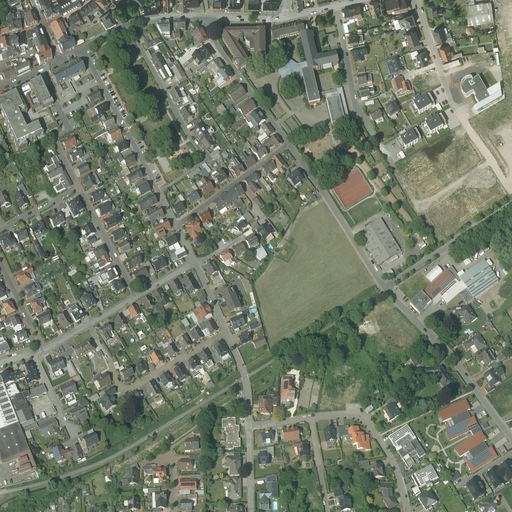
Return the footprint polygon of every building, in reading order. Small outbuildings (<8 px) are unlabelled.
[(49,0),(44,0),(40,2),(43,9),(52,5),(49,0)] [(84,0),(65,0),(59,4),(63,13),(84,0)] [(100,7),(95,0),(94,0),(87,5),(92,13),(97,9),(100,7)] [(163,0),(164,2),(165,10),(167,9),(167,11),(170,11),(170,9),(173,9),(172,0),(163,0)] [(177,0),(178,8),(182,8),(182,10),(186,9),(190,9),(190,8),(192,8),(192,7),(199,7),(198,0),(177,0)] [(225,1),(218,1),(218,0),(215,0),(215,1),(213,0),(213,6),(213,10),(224,10),(224,8),(225,2),(225,1)] [(230,0),(230,1),(230,3),(230,10),(240,10),(240,2),(240,1),(239,0),(230,0)] [(254,0),(249,0),(249,10),(259,11),(259,3),(254,2),(254,0)] [(293,0),(294,10),(303,9),(302,0),(293,0)] [(385,0),(388,11),(395,10),(396,12),(407,9),(406,5),(407,4),(406,2),(405,0),(385,0)] [(155,7),(149,8),(149,6),(146,6),(146,8),(144,9),(146,16),(159,14),(158,7),(157,1),(154,2),(155,7)] [(377,1),(369,3),(371,12),(374,12),(378,10),(379,10),(377,1)] [(491,1),(466,5),(468,25),(494,21),(491,1)] [(277,2),(264,2),(264,10),(277,10),(277,2)] [(53,6),(52,7),(52,5),(43,9),(47,20),(63,13),(59,4),(53,6)] [(92,13),(87,5),(79,11),(84,18),(85,18),(91,14),(92,13)] [(436,5),(427,6),(429,16),(437,15),(437,14),(442,14),(442,9),(437,10),(436,5)] [(360,6),(352,8),(354,17),(358,16),(359,18),(362,17),(360,6)] [(352,8),(344,9),(346,21),(350,20),(349,18),(354,17),(352,8)] [(32,9),(19,14),(20,18),(21,20),(24,21),(26,27),(28,26),(28,27),(38,24),(32,9)] [(116,26),(109,12),(102,17),(104,20),(105,23),(108,29),(116,26)] [(77,13),(69,17),(72,24),(73,25),(77,23),(81,20),(81,19),(80,17),(77,13)] [(412,13),(404,16),(395,19),(396,22),(399,22),(400,27),(403,26),(415,22),(412,13)] [(15,19),(14,15),(7,17),(8,18),(5,19),(6,24),(13,22),(13,19),(15,19)] [(13,22),(6,24),(7,28),(9,32),(21,29),(19,20),(13,22)] [(64,20),(59,22),(50,27),(58,42),(67,38),(69,37),(67,34),(67,33),(65,34),(64,32),(67,30),(66,29),(67,29),(68,28),(64,20)] [(92,34),(101,28),(96,20),(87,26),(92,34)] [(185,22),(174,22),(174,31),(175,31),(176,34),(173,34),(174,40),(180,40),(180,31),(186,30),(185,22)] [(77,23),(73,25),(72,24),(70,25),(71,27),(73,31),(79,27),(77,23)] [(169,23),(157,23),(158,28),(160,33),(161,34),(165,34),(165,35),(170,35),(170,32),(170,27),(169,23)] [(303,24),(277,30),(277,29),(273,30),(273,31),(271,31),(273,41),(278,40),(305,33),(305,32),(303,24)] [(443,28),(443,27),(434,30),(434,31),(437,41),(445,39),(451,36),(450,32),(444,33),(442,28),(443,28)] [(195,33),(193,34),(194,34),(195,36),(200,44),(201,43),(208,40),(202,29),(195,33)] [(41,30),(26,35),(28,41),(33,39),(34,42),(43,38),(41,30)] [(415,30),(406,33),(403,34),(405,40),(407,44),(410,43),(418,40),(415,30)] [(257,31),(235,32),(232,32),(222,32),(222,40),(236,61),(233,63),(239,72),(243,69),(250,65),(238,46),(240,42),(240,44),(243,44),(243,42),(246,42),(246,43),(247,45),(248,46),(250,46),(250,53),(254,53),(254,59),(254,60),(266,60),(265,31),(257,31)] [(358,34),(349,36),(350,44),(352,43),(358,42),(364,41),(362,34),(358,34)] [(25,35),(17,37),(19,48),(24,47),(27,46),(26,44),(25,35)] [(312,35),(301,37),(307,62),(309,71),(302,72),(303,79),(309,105),(320,102),(319,97),(318,94),(313,72),(320,70),(320,69),(338,65),(336,55),(323,59),(323,58),(321,58),(317,59),(312,40),(313,40),(312,35)] [(17,37),(8,39),(11,48),(13,57),(21,55),(19,48),(17,37)] [(34,42),(31,43),(31,42),(26,44),(27,46),(28,46),(29,51),(33,50),(32,46),(35,45),(38,52),(47,48),(43,38),(34,42)] [(67,38),(58,42),(63,54),(75,48),(71,39),(68,40),(67,38)] [(159,38),(150,43),(149,41),(146,42),(145,43),(148,49),(162,43),(159,38)] [(8,39),(0,41),(0,46),(1,51),(7,49),(11,48),(8,39)] [(203,61),(216,54),(210,42),(201,47),(202,51),(198,53),(200,58),(202,58),(203,61)] [(448,45),(440,48),(443,58),(450,56),(453,55),(452,51),(450,51),(449,46),(448,45)] [(7,53),(1,55),(3,61),(13,57),(11,48),(7,49),(7,51),(7,53)] [(38,52),(36,52),(36,54),(38,54),(39,55),(36,56),(40,65),(52,60),(48,50),(47,48),(38,52)] [(361,48),(352,50),(353,58),(354,58),(355,62),(361,61),(360,57),(362,57),(362,56),(367,56),(366,49),(361,50),(361,48)] [(417,57),(416,54),(419,54),(417,49),(412,51),(409,52),(412,59),(417,57)] [(419,54),(416,54),(417,57),(418,58),(417,59),(418,61),(419,61),(420,64),(429,61),(425,51),(419,54)] [(152,60),(158,72),(166,68),(160,56),(159,56),(152,60)] [(459,59),(443,64),(445,69),(460,64),(459,59)] [(218,60),(208,67),(208,68),(210,71),(213,69),(217,75),(219,73),(225,69),(218,60)] [(297,65),(289,60),(286,60),(278,72),(279,75),(291,82),(294,81),(295,81),(303,79),(302,72),(309,71),(307,62),(300,64),(297,65)] [(389,72),(390,76),(390,77),(391,76),(403,72),(401,68),(400,63),(399,60),(387,64),(390,72),(389,72)] [(18,65),(12,68),(16,76),(17,76),(26,72),(25,72),(30,70),(26,62),(26,61),(18,65)] [(66,69),(71,80),(72,79),(73,79),(78,76),(85,72),(79,62),(66,69)] [(186,78),(176,62),(173,63),(175,66),(176,66),(177,67),(172,70),(179,82),(186,78)] [(166,68),(158,72),(165,83),(173,79),(166,67),(166,68)] [(12,68),(2,73),(6,82),(16,76),(12,68)] [(225,69),(219,73),(223,78),(216,82),(220,86),(226,82),(233,77),(226,68),(225,69)] [(66,69),(52,77),(53,79),(57,87),(57,88),(56,89),(59,95),(61,94),(63,98),(65,97),(73,93),(67,82),(70,81),(71,80),(66,69)] [(371,76),(366,77),(365,76),(357,77),(358,86),(367,84),(367,83),(372,83),(371,76)] [(474,81),(473,82),(471,79),(467,80),(463,82),(461,85),(461,90),(461,92),(461,93),(462,95),(463,96),(466,98),(473,94),(476,98),(486,92),(478,78),(474,81)] [(402,80),(392,83),(396,94),(397,94),(402,92),(405,91),(404,86),(402,80)] [(73,93),(65,97),(66,98),(75,93),(69,83),(71,82),(70,81),(67,82),(73,93)] [(180,84),(178,86),(180,89),(180,90),(182,88),(188,85),(185,81),(180,84)] [(39,82),(29,87),(33,94),(25,98),(33,114),(47,108),(48,107),(53,105),(45,88),(43,90),(39,82)] [(408,84),(404,86),(405,91),(402,92),(403,95),(411,92),(408,84)] [(487,93),(486,92),(476,98),(475,99),(479,106),(501,93),(500,85),(487,93)] [(240,86),(228,94),(228,95),(226,96),(227,98),(228,98),(230,100),(232,99),(234,102),(245,94),(240,86)] [(217,88),(209,94),(212,97),(219,91),(217,88)] [(174,92),(170,94),(171,94),(173,98),(176,103),(183,100),(183,99),(178,89),(174,92)] [(342,89),(318,94),(319,97),(326,96),(327,100),(332,125),(350,121),(342,89)] [(368,89),(359,90),(361,98),(367,97),(370,97),(369,95),(374,94),(373,90),(369,90),(368,89)] [(97,92),(87,97),(91,105),(101,100),(97,92)] [(0,111),(0,112),(5,123),(6,124),(7,123),(8,126),(7,126),(9,131),(10,130),(11,133),(10,133),(12,138),(14,137),(15,139),(13,140),(16,147),(18,146),(19,150),(18,150),(18,151),(27,147),(26,143),(36,139),(35,137),(42,134),(38,123),(27,128),(21,116),(27,113),(21,100),(19,101),(15,93),(0,100),(0,111)] [(429,95),(409,107),(414,115),(418,113),(419,115),(431,108),(430,106),(434,103),(429,95)] [(250,101),(238,110),(244,117),(256,108),(250,101)] [(394,104),(391,106),(389,103),(384,106),(386,109),(391,118),(395,115),(399,113),(394,104)] [(222,104),(216,108),(221,116),(227,112),(222,104)] [(104,105),(95,109),(98,115),(99,116),(104,114),(108,112),(104,105)] [(193,107),(189,109),(188,108),(181,113),(184,118),(186,122),(193,118),(192,115),(196,113),(196,112),(196,110),(195,109),(193,108),(193,107)] [(378,110),(369,115),(373,122),(378,119),(378,120),(382,118),(381,117),(382,117),(378,110)] [(258,111),(251,117),(246,120),(249,124),(251,122),(255,129),(257,127),(258,126),(265,120),(258,111)] [(99,116),(98,115),(90,119),(92,124),(101,119),(99,116)] [(441,116),(421,127),(426,135),(430,133),(431,135),(443,128),(442,126),(446,124),(441,116)] [(102,122),(106,129),(115,125),(111,118),(107,120),(102,122)] [(243,119),(231,127),(234,131),(240,127),(239,126),(245,122),(243,119)] [(57,123),(56,122),(55,122),(54,123),(46,127),(49,132),(59,128),(58,126),(57,123)] [(207,133),(201,125),(195,130),(196,133),(195,134),(201,143),(208,137),(210,136),(208,132),(207,133)] [(274,133),(268,125),(262,129),(265,134),(258,140),(259,142),(260,143),(268,138),(268,137),(274,133)] [(117,130),(108,135),(109,137),(107,138),(110,143),(112,142),(114,141),(121,137),(117,130)] [(364,150),(369,147),(359,130),(353,133),(355,137),(356,137),(364,150)] [(416,130),(396,142),(401,150),(404,148),(405,149),(418,142),(417,140),(420,138),(416,130)] [(277,136),(270,141),(270,140),(262,145),(263,147),(265,151),(273,145),(276,149),(282,144),(277,136)] [(72,137),(62,143),(66,150),(74,146),(76,145),(78,144),(77,143),(76,140),(74,141),(72,137)] [(208,137),(201,143),(207,151),(215,146),(208,137)] [(124,142),(116,147),(119,154),(128,149),(124,142)] [(263,148),(258,151),(255,146),(251,149),(260,161),(268,154),(263,148)] [(47,151),(50,157),(56,154),(53,148),(47,151)] [(79,150),(69,155),(73,163),(80,159),(83,158),(83,157),(82,156),(84,155),(83,151),(80,153),(79,150)] [(87,155),(83,157),(83,158),(80,159),(82,162),(85,161),(89,158),(94,156),(92,152),(87,154),(87,155)] [(251,157),(247,159),(243,154),(239,157),(243,162),(243,163),(248,169),(256,163),(251,157)] [(56,156),(51,159),(54,165),(60,162),(56,156)] [(131,156),(123,160),(124,162),(122,163),(123,167),(125,166),(126,167),(135,163),(131,156)] [(286,166),(278,156),(271,161),(279,171),(283,168),(286,166)] [(236,161),(232,163),(232,164),(231,165),(230,168),(232,170),(231,170),(237,177),(244,172),(240,166),(236,161)] [(271,161),(261,168),(267,176),(272,183),(276,180),(271,173),(276,169),(271,162),(271,161)] [(410,161),(408,162),(414,171),(416,169),(410,161)] [(209,174),(212,171),(205,163),(202,166),(209,174)] [(62,172),(59,166),(55,168),(54,165),(53,165),(48,167),(46,166),(44,167),(43,169),(49,179),(52,177),(53,179),(54,179),(53,179),(59,176),(61,179),(59,180),(59,181),(59,183),(59,185),(53,188),(57,194),(70,187),(69,184),(71,183),(69,180),(64,171),(62,172)] [(85,165),(76,169),(80,177),(89,172),(85,165)] [(205,169),(200,173),(205,179),(209,176),(205,169)] [(227,179),(221,170),(217,173),(219,176),(215,179),(219,185),(227,179)] [(139,171),(126,178),(130,185),(143,178),(139,171)] [(291,176),(288,179),(294,187),(295,187),(294,186),(299,182),(300,183),(303,180),(298,174),(297,172),(291,176)] [(440,214),(438,209),(451,202),(439,179),(430,184),(423,172),(401,183),(421,224),(440,214)] [(289,173),(283,177),(286,181),(288,179),(291,176),(289,173)] [(254,174),(244,181),(254,194),(259,190),(254,184),(258,181),(259,180),(254,174)] [(91,176),(96,186),(100,184),(95,175),(91,176)] [(91,176),(83,181),(85,184),(87,187),(88,190),(94,187),(96,186),(91,176)] [(269,187),(262,178),(259,180),(264,186),(266,189),(269,187)] [(205,179),(202,181),(205,186),(201,189),(205,196),(213,190),(208,183),(205,179)] [(146,183),(137,188),(141,196),(150,191),(146,183)] [(26,192),(22,185),(20,186),(17,187),(20,192),(19,193),(19,195),(22,193),(24,198),(28,196),(26,192)] [(33,196),(43,190),(40,186),(30,192),(33,196)] [(238,186),(226,194),(232,203),(237,210),(244,206),(239,200),(237,201),(236,200),(244,194),(238,186)] [(195,193),(193,190),(190,192),(191,195),(187,198),(192,205),(200,199),(195,193)] [(99,192),(91,196),(94,203),(101,200),(103,199),(99,192)] [(19,195),(14,197),(20,209),(28,205),(24,198),(22,193),(19,195)] [(5,194),(0,196),(0,205),(1,208),(5,206),(6,208),(10,206),(9,204),(5,194)] [(226,194),(213,204),(216,207),(219,212),(225,208),(227,210),(232,206),(230,204),(232,203),(226,194)] [(153,196),(143,201),(144,202),(138,205),(142,211),(147,208),(148,209),(157,203),(153,196)] [(265,206),(258,197),(253,200),(255,204),(260,210),(265,206)] [(73,203),(67,206),(68,208),(66,209),(68,213),(70,212),(74,219),(78,217),(77,214),(83,211),(77,200),(73,202),(73,203)] [(180,203),(173,209),(178,216),(185,210),(180,203)] [(107,204),(97,209),(101,217),(111,212),(110,209),(112,208),(110,205),(108,206),(107,204)] [(219,212),(216,207),(212,210),(218,217),(221,215),(219,212)] [(149,215),(147,216),(151,223),(156,221),(164,216),(160,209),(156,212),(149,215)] [(207,212),(199,217),(203,225),(206,223),(210,221),(212,220),(207,212)] [(248,213),(243,217),(245,221),(247,224),(253,219),(248,213)] [(60,214),(49,220),(54,228),(64,222),(60,214)] [(117,215),(113,218),(104,222),(108,230),(116,225),(117,225),(121,223),(117,215)] [(243,224),(240,220),(237,223),(239,225),(233,231),(240,233),(246,227),(243,224)] [(40,222),(36,225),(29,229),(34,236),(40,233),(42,236),(46,234),(44,230),(40,222)] [(167,222),(158,226),(154,228),(159,238),(165,235),(164,232),(171,229),(167,222)] [(378,266),(401,252),(395,243),(391,245),(377,222),(366,229),(369,234),(361,239),(378,266)] [(194,223),(191,224),(190,224),(189,225),(187,227),(188,229),(186,230),(191,238),(192,237),(194,240),(198,238),(198,237),(200,236),(198,233),(200,232),(198,229),(199,228),(200,227),(198,226),(196,223),(195,224),(194,223)] [(256,230),(258,232),(261,230),(256,223),(251,228),(254,232),(256,230)] [(90,225),(82,229),(87,238),(94,234),(90,225)] [(261,230),(258,232),(264,240),(273,234),(272,232),(267,226),(267,225),(261,230)] [(23,230),(14,235),(19,243),(28,238),(23,230)] [(120,230),(111,235),(115,242),(124,237),(126,236),(124,231),(122,232),(120,230)] [(174,236),(165,241),(163,242),(166,247),(168,246),(169,248),(172,246),(178,244),(174,236)] [(93,237),(88,240),(90,245),(96,242),(93,237)] [(254,237),(246,242),(250,250),(259,245),(254,237)] [(9,238),(0,242),(0,244),(4,252),(15,246),(13,242),(12,243),(9,238)] [(41,251),(40,247),(36,240),(33,242),(37,249),(36,249),(42,261),(45,259),(43,254),(42,251),(41,251)] [(126,243),(123,245),(120,246),(118,248),(121,255),(130,250),(129,248),(131,247),(129,244),(128,245),(126,243)] [(178,244),(172,246),(175,251),(175,252),(181,249),(178,244)] [(242,244),(232,250),(237,258),(239,257),(241,256),(240,255),(245,252),(246,251),(242,244)] [(99,260),(106,256),(102,248),(92,252),(92,253),(87,256),(88,258),(90,261),(95,258),(97,262),(99,260)] [(175,252),(174,252),(175,254),(170,257),(173,262),(178,260),(187,255),(183,248),(181,249),(175,252)] [(262,248),(251,254),(261,261),(268,257),(262,248)] [(91,250),(83,254),(86,259),(88,258),(87,256),(92,253),(92,252),(91,250)] [(228,252),(220,257),(222,259),(221,260),(221,261),(222,263),(223,262),(224,264),(229,262),(231,265),(234,263),(235,263),(233,259),(228,252)] [(110,264),(106,256),(99,260),(101,262),(97,264),(99,270),(110,264)] [(138,257),(126,263),(130,271),(140,266),(142,264),(138,257)] [(161,257),(158,259),(159,261),(153,265),(157,272),(167,266),(161,257)] [(484,261),(459,278),(467,289),(474,299),(499,282),(484,261)] [(155,274),(149,263),(139,268),(141,271),(144,269),(149,277),(155,274)] [(218,273),(213,263),(205,268),(208,273),(215,286),(222,282),(222,281),(217,273),(218,273)] [(437,266),(426,277),(432,283),(443,272),(437,266)] [(451,267),(416,300),(415,300),(410,304),(410,303),(410,304),(420,315),(420,314),(424,310),(423,309),(438,296),(447,306),(460,295),(467,289),(459,278),(451,267)] [(25,274),(17,278),(21,286),(29,282),(27,276),(32,274),(30,269),(28,270),(24,272),(25,274)] [(141,271),(132,275),(137,284),(149,277),(144,269),(141,271)] [(113,270),(103,275),(99,278),(100,282),(101,281),(103,284),(102,284),(102,285),(107,282),(110,281),(111,283),(108,284),(108,285),(110,284),(116,281),(118,279),(117,276),(115,273),(113,270)] [(35,279),(32,274),(27,276),(29,282),(33,280),(35,279)] [(196,286),(190,276),(183,280),(183,281),(185,285),(191,295),(199,290),(196,285),(196,286)] [(91,277),(85,280),(88,288),(95,284),(91,277)] [(250,282),(244,279),(241,280),(246,291),(252,289),(250,282)] [(222,282),(215,286),(216,289),(226,285),(223,280),(222,281),(222,282)] [(120,283),(118,285),(116,281),(110,284),(113,287),(112,287),(116,295),(124,291),(120,283)] [(182,291),(177,282),(169,286),(175,295),(177,297),(181,295),(180,293),(182,291)] [(32,287),(23,292),(27,300),(34,296),(36,296),(35,294),(39,293),(36,287),(33,289),(32,287)] [(474,299),(467,289),(460,295),(461,297),(466,305),(474,299)] [(226,304),(236,300),(232,290),(233,290),(232,290),(222,294),(226,304)] [(165,300),(160,291),(153,295),(158,304),(160,303),(162,307),(169,303),(167,299),(165,300)] [(88,298),(87,297),(81,300),(83,303),(82,304),(84,308),(85,307),(87,310),(95,306),(90,297),(88,298)] [(154,307),(149,298),(141,302),(146,311),(154,307)] [(206,302),(204,299),(195,304),(197,308),(206,302)] [(38,302),(30,306),(34,314),(36,313),(42,310),(39,306),(45,303),(43,300),(38,302)] [(236,300),(226,304),(231,314),(241,309),(240,309),(236,300)] [(77,311),(79,310),(79,311),(83,308),(79,301),(74,305),(75,307),(77,311)] [(11,305),(9,306),(8,304),(2,306),(3,308),(7,317),(15,313),(11,305)] [(140,315),(135,306),(127,310),(133,320),(134,319),(135,321),(139,319),(138,317),(140,315)] [(206,306),(194,313),(199,322),(205,318),(211,315),(210,312),(211,312),(210,312),(208,309),(208,308),(208,309),(206,306)] [(469,309),(462,310),(461,309),(452,311),(453,317),(457,317),(458,320),(464,319),(467,324),(475,319),(469,309)] [(72,314),(71,315),(76,323),(83,319),(79,311),(79,310),(77,311),(72,314)] [(48,313),(36,319),(40,327),(52,321),(48,313)] [(64,314),(63,315),(62,313),(59,315),(59,317),(57,318),(58,318),(59,317),(61,321),(59,321),(64,330),(72,325),(67,317),(66,317),(64,314)] [(197,323),(199,322),(194,313),(190,316),(195,324),(197,323)] [(127,326),(121,316),(114,321),(117,326),(116,326),(118,330),(127,326)] [(241,317),(231,321),(234,329),(235,329),(238,328),(238,327),(244,325),(241,317)] [(17,318),(10,321),(4,324),(6,327),(10,326),(11,328),(12,327),(13,329),(14,329),(20,326),(21,326),(17,318)] [(414,343),(397,326),(392,328),(391,327),(384,320),(358,330),(355,333),(356,336),(359,339),(360,341),(376,335),(377,333),(382,332),(402,351),(406,347),(405,347),(407,346),(410,349),(415,345),(414,343)] [(217,331),(212,323),(211,323),(206,326),(207,329),(209,332),(208,332),(210,335),(210,334),(211,335),(217,331)] [(202,324),(199,326),(202,332),(207,329),(206,326),(204,327),(202,324)] [(108,325),(99,330),(106,343),(112,340),(109,334),(112,332),(108,325)] [(191,333),(195,340),(197,343),(197,342),(197,343),(200,341),(200,340),(201,339),(202,339),(204,338),(198,329),(191,333)] [(247,332),(241,335),(241,337),(238,338),(241,346),(251,342),(248,335),(251,334),(250,331),(247,333),(247,332)] [(23,332),(14,336),(16,340),(15,340),(16,344),(18,343),(18,344),(27,339),(23,332)] [(191,346),(186,337),(182,339),(180,336),(177,339),(178,341),(182,348),(183,351),(191,346)] [(479,336),(463,346),(467,351),(471,348),(470,348),(474,345),(478,352),(486,347),(482,342),(483,342),(479,336)] [(9,353),(3,338),(0,339),(0,349),(2,355),(9,353)] [(263,338),(253,343),(256,348),(266,344),(263,338)] [(81,347),(86,356),(88,355),(94,351),(93,349),(95,348),(93,345),(91,346),(91,345),(89,342),(81,347)] [(228,352),(222,343),(215,348),(218,353),(220,357),(221,356),(222,358),(227,355),(226,353),(228,352)] [(427,343),(420,349),(424,353),(431,348),(427,343)] [(173,346),(167,350),(171,358),(178,354),(173,346)] [(86,356),(81,347),(73,351),(74,353),(78,360),(80,360),(85,356),(86,356)] [(72,348),(65,351),(66,353),(68,357),(74,353),(73,351),(72,348)] [(149,349),(142,352),(145,358),(146,358),(150,356),(151,358),(155,355),(154,353),(153,351),(151,353),(149,349)] [(207,352),(200,356),(205,365),(207,364),(209,368),(213,366),(211,362),(212,361),(207,352)] [(491,356),(489,352),(478,359),(480,363),(483,361),(487,367),(496,362),(495,361),(492,356),(491,356)] [(66,353),(59,356),(60,359),(62,362),(69,359),(68,357),(66,353)] [(163,362),(158,353),(155,355),(151,358),(153,361),(154,363),(155,365),(156,366),(163,362)] [(220,357),(218,353),(215,355),(219,363),(223,361),(220,357)] [(496,362),(487,367),(489,369),(491,368),(496,365),(505,359),(503,355),(495,361),(496,362)] [(414,357),(410,360),(415,368),(419,365),(414,357)] [(60,359),(48,364),(53,374),(55,379),(60,377),(58,372),(65,368),(62,362),(60,359)] [(195,359),(189,363),(193,370),(190,371),(194,379),(200,375),(198,371),(199,370),(198,368),(200,367),(195,359)] [(144,363),(137,367),(141,375),(147,372),(146,369),(147,368),(144,363)] [(29,366),(21,369),(25,379),(27,386),(37,382),(32,369),(31,370),(29,366)] [(182,367),(174,371),(180,380),(181,382),(185,380),(184,378),(187,376),(182,367)] [(441,367),(438,369),(425,371),(425,377),(429,377),(429,376),(434,376),(438,378),(445,389),(453,383),(450,380),(445,373),(446,373),(441,367)] [(493,371),(484,377),(486,379),(487,380),(488,382),(488,383),(490,386),(491,388),(493,387),(500,382),(498,378),(498,377),(503,374),(500,368),(499,369),(498,367),(493,371)] [(129,368),(120,373),(124,380),(133,375),(129,368)] [(9,374),(0,377),(0,378),(3,385),(3,387),(13,383),(25,379),(21,369),(19,370),(20,372),(10,376),(9,374)] [(101,377),(96,381),(100,389),(110,383),(106,375),(101,377)] [(167,375),(161,379),(165,387),(169,385),(172,384),(171,384),(172,384),(172,383),(171,381),(167,375)] [(79,376),(72,379),(74,384),(81,381),(79,376)] [(208,390),(214,387),(212,381),(205,384),(208,390)] [(292,383),(283,382),(283,388),(282,399),(288,399),(288,400),(294,400),(295,392),(291,392),(292,383)] [(13,383),(3,387),(8,400),(18,396),(17,394),(13,383)] [(72,383),(59,389),(64,399),(65,398),(67,404),(73,402),(70,396),(76,393),(72,383)] [(164,400),(154,383),(146,387),(151,397),(153,400),(155,403),(157,404),(161,402),(164,400)] [(3,385),(0,386),(0,461),(1,463),(15,458),(29,452),(22,434),(20,429),(19,427),(8,400),(3,387),(3,385)] [(42,386),(22,394),(26,403),(30,402),(31,400),(30,400),(37,397),(37,398),(39,398),(41,397),(42,396),(42,395),(46,393),(46,394),(47,393),(43,386),(42,386)] [(490,386),(484,389),(487,394),(495,390),(493,387),(491,388),(490,386)] [(136,393),(127,398),(131,406),(141,401),(136,393)] [(18,396),(8,400),(19,427),(33,421),(26,403),(22,394),(18,396)] [(106,397),(100,400),(102,404),(100,405),(102,409),(105,408),(107,411),(116,406),(113,402),(114,402),(112,398),(111,399),(110,397),(109,395),(106,397)] [(150,398),(146,400),(150,406),(155,403),(153,400),(151,397),(150,398)] [(258,405),(260,405),(261,404),(261,401),(271,401),(271,398),(259,397),(258,405)] [(85,401),(79,404),(81,408),(81,409),(83,408),(88,406),(85,401)] [(271,401),(261,401),(261,404),(260,405),(259,409),(260,410),(260,414),(270,415),(271,406),(271,401)] [(470,410),(466,401),(439,414),(441,419),(443,422),(443,423),(447,421),(452,418),(457,427),(451,430),(446,432),(450,441),(470,431),(478,428),(478,427),(474,419),(471,420),(467,412),(470,410)] [(393,405),(383,411),(384,411),(387,415),(386,415),(390,421),(389,422),(400,415),(393,405)] [(81,408),(69,413),(72,419),(74,420),(76,421),(78,420),(82,418),(83,422),(88,419),(83,408),(81,409),(81,408)] [(457,427),(452,418),(447,421),(451,430),(457,427)] [(235,419),(227,419),(227,420),(222,420),(222,429),(221,429),(225,429),(225,434),(224,434),(225,435),(227,435),(227,443),(221,443),(221,451),(234,450),(234,448),(240,448),(240,440),(238,440),(238,433),(239,433),(239,427),(236,427),(235,419)] [(33,421),(19,427),(20,429),(35,424),(34,423),(35,423),(36,423),(35,420),(33,421)] [(54,420),(38,428),(42,435),(49,432),(50,436),(58,433),(56,429),(58,428),(54,420)] [(35,424),(20,429),(22,434),(37,429),(35,423),(34,423),(35,424)] [(348,426),(337,428),(337,431),(338,437),(349,435),(348,430),(349,430),(348,426)] [(412,433),(407,426),(388,438),(393,445),(393,446),(398,453),(402,460),(403,460),(409,470),(414,464),(411,459),(417,456),(419,459),(425,455),(416,440),(412,433)] [(478,427),(478,428),(470,431),(474,437),(481,433),(482,433),(479,427),(478,427)] [(297,429),(292,430),(290,430),(292,441),(299,440),(298,436),(299,436),(298,433),(297,429)] [(334,429),(324,430),(326,438),(325,438),(326,443),(336,441),(334,432),(334,429)] [(363,434),(360,435),(359,430),(357,429),(349,430),(348,430),(349,435),(350,438),(351,439),(352,439),(353,443),(354,444),(357,444),(358,448),(359,449),(363,448),(364,449),(364,451),(370,450),(368,440),(371,440),(371,439),(369,440),(368,436),(364,437),(363,434)] [(288,431),(283,431),(285,442),(292,441),(290,430),(288,430),(288,431)] [(272,433),(261,435),(262,444),(266,443),(266,444),(270,443),(270,442),(274,442),(273,434),(272,433)] [(474,437),(455,450),(460,458),(465,455),(470,451),(475,459),(470,462),(467,465),(472,473),(497,457),(491,449),(489,451),(484,443),(486,441),(481,433),(474,437)] [(89,437),(83,440),(83,442),(86,448),(87,448),(91,446),(91,447),(91,446),(91,447),(92,446),(98,443),(94,435),(89,437)] [(198,441),(186,441),(187,444),(184,446),(187,448),(187,450),(189,450),(190,451),(193,451),(194,450),(198,450),(198,441)] [(301,447),(297,448),(298,455),(299,455),(299,458),(299,459),(300,459),(301,463),(309,462),(308,457),(309,457),(308,457),(307,450),(307,446),(301,447)] [(80,447),(63,454),(66,460),(72,457),(74,463),(82,460),(80,454),(83,453),(82,451),(80,447)] [(52,452),(52,453),(54,457),(56,464),(66,460),(63,454),(61,448),(60,448),(52,452)] [(475,459),(470,451),(465,455),(470,462),(475,459)] [(267,455),(259,455),(259,465),(269,465),(269,458),(269,455),(267,455)] [(233,458),(227,458),(227,467),(231,467),(231,476),(241,475),(241,458),(240,458),(233,458)] [(189,461),(180,462),(180,471),(192,470),(192,463),(192,461),(189,461)] [(368,461),(360,463),(361,469),(369,468),(369,467),(368,461)] [(497,469),(487,475),(495,490),(505,484),(505,483),(507,482),(508,483),(511,480),(511,465),(510,462),(500,468),(500,469),(498,470),(497,469)] [(136,464),(131,468),(131,473),(137,473),(137,471),(139,470),(136,464)] [(381,466),(369,467),(369,468),(370,468),(373,479),(384,477),(383,471),(382,470),(382,471),(381,466)] [(423,471),(420,473),(420,472),(411,476),(418,489),(419,489),(418,488),(425,484),(423,480),(428,478),(430,482),(437,478),(437,479),(438,479),(431,466),(423,470),(423,471)] [(165,470),(153,470),(153,481),(154,481),(154,480),(158,480),(158,481),(166,481),(165,470)] [(138,484),(137,473),(131,473),(127,473),(128,480),(128,485),(138,484)] [(478,479),(467,485),(475,501),(487,494),(485,492),(478,479)] [(191,481),(190,481),(181,481),(181,491),(190,490),(196,490),(196,481),(191,481)] [(240,484),(233,484),(233,483),(225,483),(225,487),(229,487),(229,499),(240,499),(240,484)] [(268,484),(268,492),(259,492),(260,499),(261,499),(261,503),(260,503),(260,510),(269,510),(269,503),(268,503),(268,499),(277,499),(277,484),(272,484),(268,484)] [(392,487),(379,487),(379,493),(383,492),(383,501),(386,505),(388,504),(390,509),(396,505),(393,501),(394,500),(393,498),(392,487)] [(341,492),(334,493),(334,494),(335,500),(336,500),(343,498),(342,492),(341,492)] [(430,492),(427,494),(425,495),(425,496),(424,496),(418,499),(424,509),(426,508),(428,511),(432,508),(431,507),(432,506),(434,505),(435,504),(435,503),(436,502),(436,501),(435,500),(435,499),(434,499),(432,496),(433,496),(432,495),(430,492)] [(166,503),(166,494),(160,494),(156,494),(156,499),(156,503),(157,503),(161,503),(162,503),(165,503),(166,503)] [(340,504),(341,511),(350,510),(350,506),(351,506),(349,498),(343,499),(339,500),(340,504)] [(138,511),(138,500),(129,500),(129,511),(131,511),(138,511)] [(491,502),(485,506),(484,505),(483,505),(484,506),(480,508),(481,510),(481,511),(494,511),(495,511),(494,509),(497,507),(496,505),(497,505),(495,502),(494,501),(491,502)] [(191,502),(181,502),(182,511),(192,511),(192,507),(191,502)]
